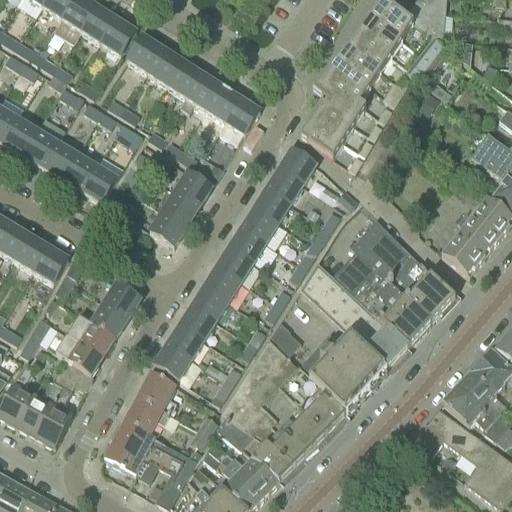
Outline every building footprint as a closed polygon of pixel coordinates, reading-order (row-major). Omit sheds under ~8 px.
[(23,0),(23,2),(42,14),(51,0),(23,0)] [(51,0),(42,14),(62,26),(77,3),(72,0),(51,0)] [(444,22),(446,2),(421,0),(407,19),(444,22)] [(73,51),(81,39),(96,15),(77,3),(62,26),(54,38),(73,51)] [(403,24),(381,8),(369,24),(400,48),(400,47),(400,46),(411,31),(403,24)] [(81,39),(101,51),(116,27),(96,15),(81,39)] [(403,24),(411,31),(432,46),(435,48),(443,48),(444,22),(407,19),(403,24)] [(400,48),(369,24),(357,39),(389,63),(390,63),(389,62),(400,48)] [(496,25),(495,37),(511,38),(511,26),(496,25)] [(116,27),(101,51),(121,64),(136,40),(116,27)] [(357,39),(354,43),(345,54),(378,79),(379,79),(378,78),(389,63),(357,39)] [(6,40),(0,49),(14,58),(15,58),(21,49),(6,40)] [(143,86),(146,82),(161,57),(142,45),(141,44),(126,69),(137,76),(134,81),(143,86)] [(432,46),(420,63),(435,75),(449,58),(435,48),(432,46)] [(443,48),(435,48),(449,58),(469,74),(471,50),(463,49),(443,48)] [(15,58),(14,58),(27,67),(28,66),(33,57),(21,49),(15,58)] [(345,54),(334,69),(367,95),(378,79),(345,54)] [(146,82),(165,94),(180,69),(161,57),(146,82)] [(10,61),(4,71),(10,75),(17,80),(23,69),(10,61)] [(435,75),(420,63),(408,78),(424,90),(435,75)] [(38,74),(53,83),(59,73),(44,64),(38,74)] [(23,69),(17,80),(18,80),(31,88),(32,87),(38,78),(23,69)] [(165,94),(184,106),(200,82),(180,69),(165,94)] [(334,69),(322,84),(326,88),(356,111),(356,110),(359,106),(368,95),(367,95),(334,69)] [(486,72),(481,84),(490,90),(496,77),(486,72)] [(59,73),(53,83),(66,90),(72,80),(59,73)] [(193,112),(204,119),(219,95),(200,82),(184,106),(180,113),(189,119),(193,112)] [(53,83),(47,91),(59,99),(60,99),(66,90),(53,83)] [(320,112),(319,113),(353,134),(364,117),(322,84),(313,96),(311,98),(325,109),(322,114),(320,112)] [(403,84),(397,93),(404,97),(409,88),(403,84)] [(86,88),(79,98),(92,107),(99,97),(86,88)] [(392,89),(382,106),(393,115),(404,97),(397,93),(392,89)] [(436,91),(430,98),(445,108),(451,101),(436,91)] [(198,128),(217,141),(239,107),(230,102),(231,100),(222,94),(221,96),(219,95),(204,119),(198,128)] [(419,94),(414,102),(432,115),(438,107),(419,94)] [(65,95),(58,104),(71,113),(78,103),(65,95)] [(106,114),(119,123),(125,114),(112,105),(106,114)] [(239,107),(217,141),(237,153),(259,119),(258,119),(257,119),(239,107)] [(82,120),(95,129),(101,118),(88,110),(82,120)] [(319,113),(309,129),(342,150),(353,134),(319,113)] [(125,114),(119,123),(133,132),(139,122),(125,114)] [(384,115),(377,127),(378,128),(383,132),(390,119),(386,116),(384,115)] [(0,149),(2,150),(16,126),(0,116),(0,149)] [(101,118),(95,129),(109,137),(115,127),(101,118)] [(511,122),(505,118),(498,127),(511,137),(511,154),(509,158),(511,160),(511,122)] [(2,150),(22,162),(36,138),(16,126),(2,150)] [(36,138),(22,162),(41,174),(56,150),(63,138),(43,126),(36,138)] [(342,150),(309,129),(298,146),(331,167),(342,150)] [(122,132),(114,144),(134,157),(142,144),(122,132)] [(374,132),(367,144),(368,144),(374,148),(381,136),(375,132),(374,132)] [(149,143),(146,147),(155,153),(161,157),(167,147),(161,143),(152,138),(149,143)] [(511,160),(509,158),(509,159),(487,143),(470,168),(504,191),(492,206),(511,221),(511,160)] [(358,160),(364,164),(372,152),(365,148),(358,160)] [(170,149),(164,159),(174,166),(180,156),(170,149)] [(41,174),(61,186),(75,161),(56,150),(41,174)] [(180,156),(174,166),(190,176),(196,166),(180,156)] [(290,160),(278,178),(302,193),(314,174),(290,158),(289,159),(290,160)] [(138,160),(131,172),(140,178),(148,166),(138,160)] [(61,186),(81,198),(96,174),(75,161),(61,186)] [(96,174),(81,198),(102,211),(123,176),(102,163),(96,174)] [(355,164),(347,177),(353,181),(361,168),(355,164)] [(206,184),(215,190),(223,176),(214,170),(206,184)] [(131,172),(122,186),(131,192),(140,178),(131,172)] [(369,176),(364,184),(366,186),(375,194),(382,183),(369,176)] [(278,178),(265,198),(291,214),(303,195),(301,194),(302,193),(278,178)] [(187,180),(175,199),(199,214),(211,195),(187,180)] [(167,196),(163,203),(170,207),(174,201),(167,196)] [(265,198),(253,217),(279,233),(291,214),(265,198)] [(170,207),(162,219),(186,234),(199,214),(175,199),(174,201),(170,207)] [(355,210),(343,199),(336,206),(348,217),(355,210)] [(112,205),(107,214),(121,223),(126,214),(112,205)] [(511,226),(486,205),(470,225),(498,247),(511,229),(511,226)] [(310,215),(306,222),(314,228),(319,221),(310,215)] [(253,217),(241,236),(275,258),(286,239),(278,234),(279,233),(253,217)] [(186,234),(162,219),(149,239),(173,254),(186,234)] [(329,219),(321,233),(330,239),(339,225),(329,219)] [(470,225),(455,243),(483,266),(498,247),(470,225)] [(361,242),(349,255),(431,330),(454,306),(430,284),(375,228),(361,242)] [(0,243),(0,260),(12,267),(27,243),(8,231),(0,243)] [(330,239),(321,233),(312,247),(321,253),(330,239)] [(241,236),(229,255),(254,272),(262,277),(275,258),(241,236)] [(12,267),(32,279),(47,255),(27,243),(12,267)] [(483,266),(455,243),(440,262),(468,285),(483,266)] [(47,255),(32,279),(52,292),(67,267),(47,255)] [(229,255),(216,275),(242,292),(254,272),(229,255)] [(353,260),(331,284),(408,355),(431,330),(349,255),(349,256),(353,260)] [(305,258),(296,271),(306,277),(314,264),(305,258)] [(74,267),(62,286),(71,291),(82,272),(74,267)] [(306,277),(296,271),(287,285),(297,291),(306,277)] [(408,355),(331,284),(330,284),(316,271),(299,297),(343,339),(342,340),(383,379),(382,380),(383,381),(408,355)] [(216,275),(204,295),(229,311),(242,292),(216,275)] [(62,286),(53,301),(54,301),(62,306),(71,291),(62,286)] [(116,292),(103,312),(127,328),(140,307),(116,292)] [(204,295),(191,314),(217,330),(229,311),(204,295)] [(280,297),(271,310),(281,316),(289,303),(280,297)] [(51,306),(44,317),(50,321),(57,310),(51,306)] [(281,316),(271,310),(262,324),(272,330),(281,316)] [(91,331),(90,332),(114,347),(127,328),(103,312),(96,324),(91,331)] [(191,314),(179,333),(205,349),(217,330),(191,314)] [(78,324),(66,343),(102,366),(114,347),(90,332),(78,324)] [(39,326),(29,342),(39,348),(50,333),(39,326)] [(280,329),(268,347),(286,364),(300,350),(289,339),(290,338),(280,329)] [(1,331),(0,332),(0,343),(16,353),(22,344),(1,331)] [(179,333),(166,353),(192,369),(205,349),(179,333)] [(255,335),(247,349),(256,355),(265,341),(255,335)] [(511,335),(493,358),(508,370),(511,372),(511,335)] [(314,356),(297,375),(345,423),(377,388),(383,381),(382,380),(383,379),(369,366),(342,340),(335,348),(329,341),(314,356)] [(29,342),(18,362),(27,366),(39,348),(29,342)] [(55,360),(67,368),(74,373),(90,384),(102,366),(66,343),(55,360)] [(268,347),(223,417),(220,422),(225,425),(267,453),(294,476),(345,423),(297,375),(289,368),(286,364),(268,347)] [(256,355),(247,349),(238,363),(247,369),(256,355)] [(192,369),(166,353),(153,373),(188,395),(201,375),(192,369)] [(491,360),(469,382),(491,404),(492,405),(496,401),(497,400),(503,394),(502,394),(508,387),(511,391),(511,396),(511,397),(511,380),(505,374),(491,360)] [(0,365),(0,397),(3,393),(8,386),(0,381),(0,367),(1,366),(0,366),(0,365)] [(15,436),(34,446),(74,373),(67,368),(43,411),(32,405),(15,436)] [(74,373),(34,446),(54,457),(72,424),(62,419),(76,393),(86,398),(92,385),(90,384),(74,373)] [(230,374),(222,388),(231,394),(240,380),(230,374)] [(0,418),(0,427),(15,436),(32,405),(22,399),(32,380),(23,375),(0,418)] [(149,380),(136,405),(169,422),(175,411),(168,408),(176,394),(149,380)] [(463,389),(455,397),(463,404),(495,431),(503,439),(508,432),(500,425),(498,424),(497,423),(498,422),(491,416),(497,409),(492,405),(491,404),(469,382),(463,389)] [(231,394),(222,388),(213,402),(223,408),(231,394)] [(455,397),(442,411),(457,424),(463,431),(468,435),(474,428),(483,436),(481,439),(495,449),(503,439),(495,431),(455,397)] [(136,405),(122,430),(148,443),(149,442),(149,443),(157,429),(163,433),(169,422),(136,405)] [(442,449),(459,461),(473,442),(437,416),(410,452),(429,466),(442,449)] [(205,424),(197,437),(208,445),(217,432),(205,424)] [(225,425),(216,439),(239,458),(278,491),(294,476),(267,453),(225,425)] [(148,443),(122,430),(103,467),(134,483),(144,466),(171,480),(170,482),(172,483),(168,490),(165,489),(154,510),(158,511),(171,511),(180,497),(190,478),(196,469),(148,444),(148,443)] [(197,437),(188,450),(200,457),(208,445),(197,437)] [(463,491),(481,504),(508,468),(473,442),(459,461),(476,474),(463,491)] [(214,452),(209,460),(264,506),(278,491),(239,458),(230,466),(214,452)] [(209,460),(204,468),(221,482),(217,486),(211,492),(219,500),(221,498),(237,511),(257,511),(264,506),(209,460)] [(503,511),(511,500),(511,471),(508,468),(481,504),(491,511),(503,511)] [(197,477),(188,493),(193,498),(207,511),(237,511),(221,498),(219,500),(211,492),(205,487),(197,477)] [(0,511),(22,511),(30,498),(5,484),(0,493),(0,511)] [(188,493),(177,511),(207,511),(193,498),(188,493)] [(54,511),(55,511),(30,498),(22,511),(54,511)]
